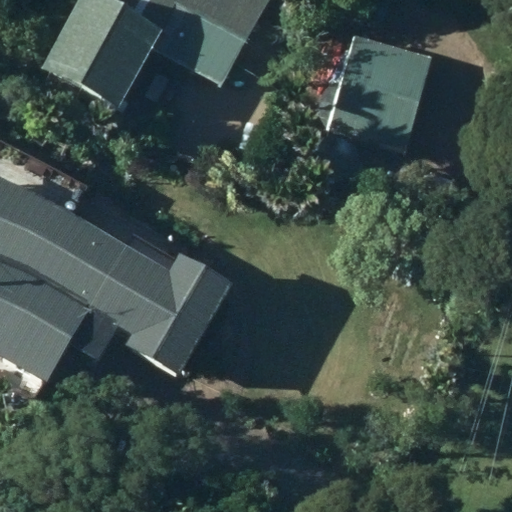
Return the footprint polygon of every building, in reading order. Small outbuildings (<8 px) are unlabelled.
[(74,0),(41,61),(117,101),(148,41),(220,80),(262,0),(74,0)] [(406,144),(430,55),(353,34),(329,123),(406,144)] [(328,66),(297,64),(296,90),(326,91),(328,66)] [(22,173),(41,174),(50,158),(44,142),(25,140),(15,156),(22,173)] [(167,263),(0,171),(0,352),(44,376),(65,337),(97,354),(114,320),(130,328),(122,342),(176,372),(230,277),(176,247),(167,263)]
